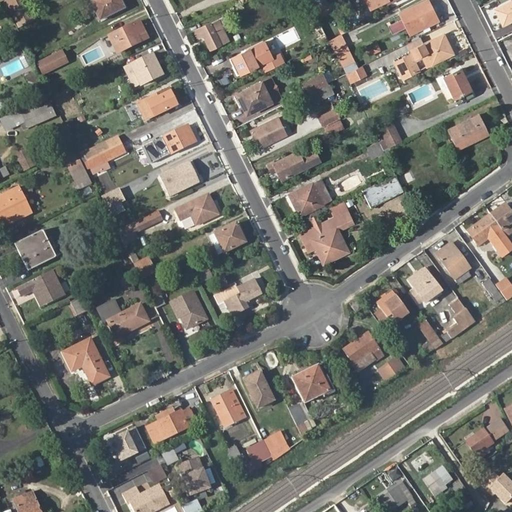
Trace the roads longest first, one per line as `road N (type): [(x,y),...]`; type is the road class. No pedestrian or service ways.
road 1 (residential): [(155,0),(312,315)]
road 2 (residential): [(312,315),(66,434)]
road 3 (unclassified): [(303,511),(511,369)]
road 4 (residential): [(511,169),(312,315)]
road 5 (residential): [(0,301),(66,434)]
